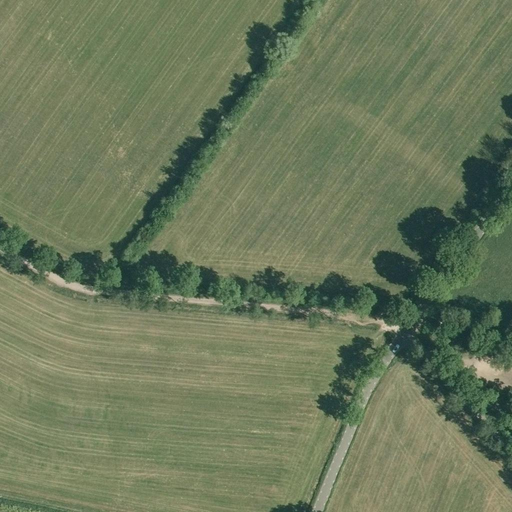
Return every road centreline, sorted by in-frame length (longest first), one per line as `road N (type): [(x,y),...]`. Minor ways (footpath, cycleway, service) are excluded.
road 1 (track): [(405,334),(350,320),(74,289),(0,253)]
road 2 (unclassified): [(317,511),(368,393),(405,334)]
road 3 (unclassified): [(405,334),(511,187)]
road 4 (unclassified): [(511,453),(405,334)]
